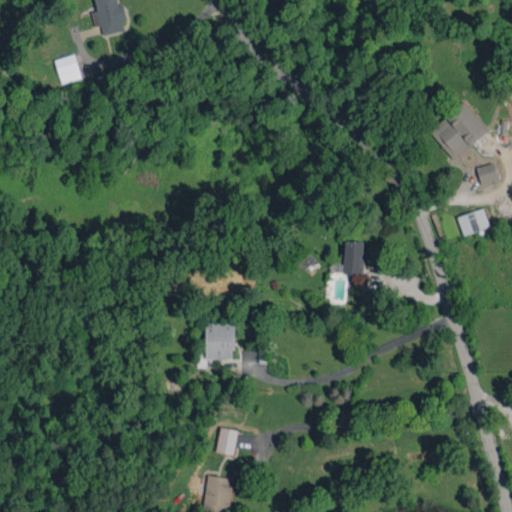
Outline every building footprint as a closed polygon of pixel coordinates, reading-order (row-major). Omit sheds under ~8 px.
[(124,30),(122,20),(126,19),(123,4),(118,5),(116,0),(94,0),(96,10),(92,11),(95,27),(101,25),(102,34),(124,30)] [(82,77),(74,53),(54,60),(61,83),(82,77)] [(488,129),(463,101),(429,132),(455,160),(488,129)] [(481,184),(498,179),(493,162),(476,167),(481,184)] [(457,215),(462,234),(489,227),(484,208),(457,215)] [(364,241),(343,240),(343,258),(331,258),(330,273),(363,274),(364,241)] [(233,358),(234,323),(205,323),(205,357),(233,358)] [(233,455),(238,430),(220,426),(215,451),(233,455)] [(204,511),(229,511),(231,476),(205,476),(204,511)]
